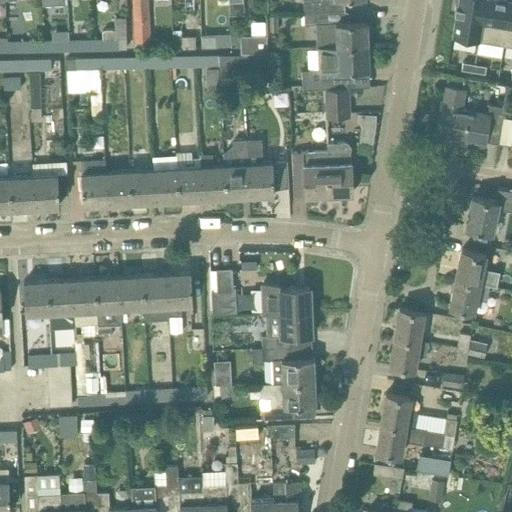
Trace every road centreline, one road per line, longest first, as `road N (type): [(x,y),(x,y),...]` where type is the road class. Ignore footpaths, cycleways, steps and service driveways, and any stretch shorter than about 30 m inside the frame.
road 1 (residential): [(0,246),(280,233),(375,246)]
road 2 (unclassified): [(335,511),(369,285)]
road 3 (residential): [(369,285),(426,295),(451,166)]
road 4 (unclassified): [(390,155),(414,0)]
